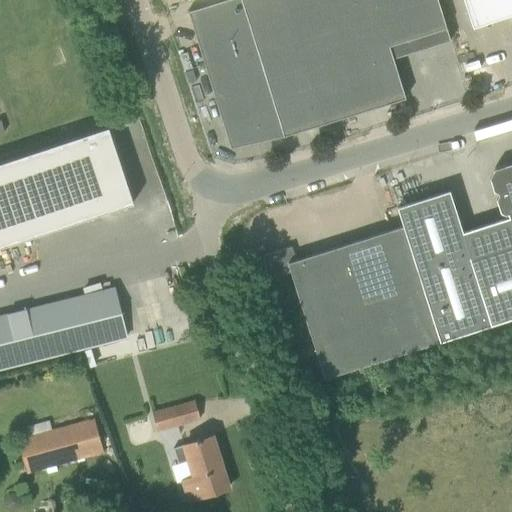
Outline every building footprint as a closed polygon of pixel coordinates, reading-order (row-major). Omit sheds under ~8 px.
[(255,49),(240,0),(222,0),(187,11),(204,65),(255,49)] [(283,136),(339,119),(302,0),(240,0),(255,49),(283,136)] [(388,46),(373,0),(302,0),(339,119),(405,98),(389,46),(388,46)] [(446,28),(437,0),(373,0),(388,46),(389,46),(446,28)] [(511,0),(463,0),(466,9),(472,28),(511,15),(511,0)] [(230,148),(283,136),(255,49),(204,65),(230,148)] [(108,128),(0,163),(0,247),(133,203),(108,128)] [(439,342),(490,326),(511,318),(511,170),(495,176),(508,217),(462,232),(449,191),(396,208),(402,226),(439,342)] [(400,354),(439,342),(402,226),(364,238),(400,354)] [(362,366),(400,354),(364,238),(326,250),(362,366)] [(323,378),(342,372),(362,366),(326,250),(295,260),(291,246),(261,256),(269,279),(290,272),(323,378)] [(113,288),(0,316),(0,369),(126,338),(113,288)] [(152,413),(157,430),(199,418),(194,401),(152,413)] [(17,439),(27,475),(103,454),(93,418),(17,439)] [(186,501),(228,488),(222,469),(212,436),(193,442),(183,445),(183,446),(178,447),(173,449),(178,464),(176,464),(182,480),(179,480),(186,501)]
